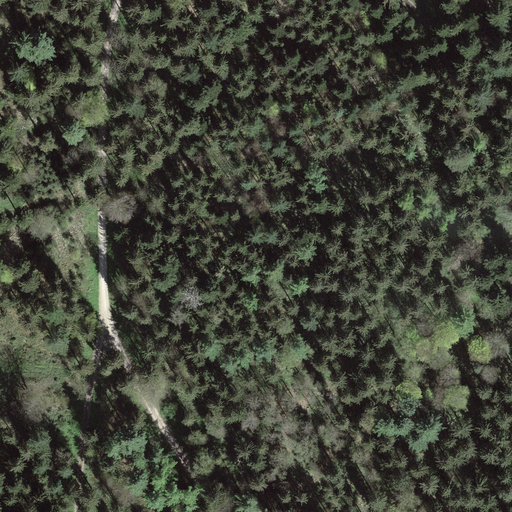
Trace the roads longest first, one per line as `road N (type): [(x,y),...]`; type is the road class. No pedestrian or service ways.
road 1 (track): [(95,291),(99,86),(114,0)]
road 2 (track): [(95,291),(152,410),(218,511)]
road 3 (track): [(81,511),(95,291)]
road 4 (track): [(406,0),(511,114)]
